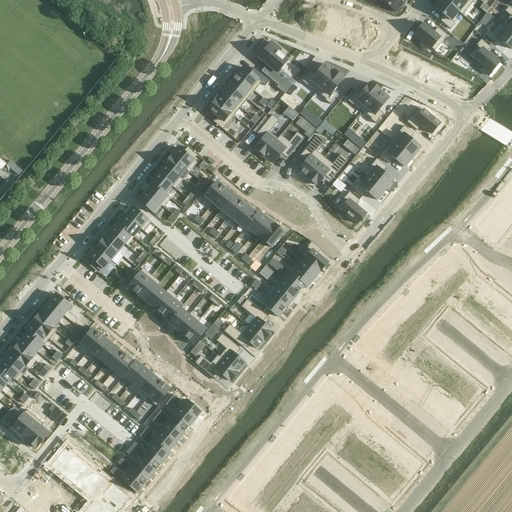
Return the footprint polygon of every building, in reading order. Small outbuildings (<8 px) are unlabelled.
[(381,0),(381,1),(395,13),(406,0),(381,0)] [(443,0),(440,0),(434,8),(444,17),(440,22),(450,30),(455,24),(451,21),(458,13),(459,12),(443,0)] [(443,0),(459,12),(458,13),(462,16),(474,1),(473,0),(443,0)] [(502,25),(501,25),(503,27),(511,34),(511,9),(509,7),(504,12),(509,16),(502,25)] [(489,31),(485,36),(494,44),(498,39),(511,50),(511,49),(511,34),(503,27),(501,25),(502,25),(500,23),(491,33),(489,31)] [(423,25),(414,35),(424,42),(422,44),(429,50),(431,48),(435,51),(443,42),(447,36),(437,28),(433,33),(423,25)] [(478,47),(470,56),(484,68),(482,71),(488,76),(499,63),(487,53),(491,48),(481,40),(476,45),(478,47)] [(271,43),(258,58),(270,68),(264,75),(278,86),(277,88),(284,94),(294,82),(280,70),(287,61),(278,53),(280,50),(271,43)] [(310,72),(302,82),(307,86),(308,85),(317,92),(333,72),(324,65),(315,76),(310,72)] [(243,68),(236,77),(254,92),(261,83),(243,68)] [(333,72),(317,92),(325,99),(324,100),(330,105),(338,95),(333,91),(343,80),(342,79),(333,71),(333,72)] [(236,77),(229,85),(247,100),(254,92),(236,77)] [(355,91),(347,101),(353,106),(353,105),(362,112),(379,91),(379,92),(380,91),(371,84),(370,84),(360,95),(355,91)] [(229,85),(222,93),(240,108),(247,100),(229,85)] [(379,91),(362,112),(371,119),(370,120),(375,124),(383,114),(379,110),(388,99),(379,92),(379,91)] [(216,101),(215,101),(233,116),(234,116),(240,108),(222,93),(216,101)] [(215,101),(208,110),(217,118),(213,122),(223,130),(234,116),(233,116),(215,101),(216,101),(215,101)] [(420,108),(407,122),(417,131),(421,126),(431,134),(440,124),(434,120),(435,119),(429,114),(429,115),(420,108)] [(263,139),(255,148),(255,149),(264,157),(265,156),(264,156),(278,140),(277,139),(269,133),(279,121),(272,115),(257,134),(263,139)] [(396,144),(395,144),(412,158),(420,148),(410,140),(414,135),(404,126),(399,132),(403,135),(396,144)] [(278,140),(264,156),(265,156),(273,163),(281,154),(287,159),(304,139),(297,133),(289,142),(280,135),(277,139),(278,140)] [(306,161),(298,170),(307,178),(324,158),(316,151),(324,141),(317,136),(300,156),(306,161)] [(392,141),(380,156),(389,164),(394,159),(404,167),(412,158),(395,144),(396,144),(392,141)] [(171,157),(171,158),(189,173),(197,164),(193,161),(197,156),(187,148),(183,152),(179,148),(171,157)] [(307,178),(316,186),(316,185),(316,186),(324,176),(330,181),(347,161),(340,155),(332,165),(324,158),(307,178)] [(171,157),(163,166),(164,166),(182,181),(189,173),(171,158),(171,157)] [(376,159),(364,174),(367,176),(384,190),(392,180),(383,172),(386,168),(376,159)] [(10,161),(6,166),(18,176),(22,171),(10,161)] [(164,166),(157,174),(172,186),(172,187),(175,190),(182,181),(164,166)] [(157,174),(150,183),(152,184),(165,195),(172,187),(172,186),(157,174)] [(356,183),(352,188),(362,196),(364,193),(374,201),(384,190),(367,176),(359,186),(356,183)] [(207,179),(202,184),(207,187),(211,182),(207,179)] [(216,182),(204,197),(213,204),(225,189),(216,182)] [(152,184),(145,193),(162,206),(164,208),(171,199),(165,195),(152,184)] [(202,184),(198,189),(202,192),(207,187),(202,184)] [(225,189),(213,204),(221,210),(233,196),(225,189)] [(348,192),(336,207),(346,215),(345,216),(351,221),(351,220),(357,224),(365,214),(354,205),(358,201),(348,192)] [(145,193),(138,201),(155,215),(162,206),(145,193)] [(190,193),(186,198),(190,202),(194,197),(190,193)] [(233,196),(221,210),(228,216),(229,217),(241,202),(233,196)] [(186,198),(182,203),(186,207),(190,202),(186,198)] [(241,202),(229,217),(237,223),(249,209),(241,202)] [(133,208),(125,217),(140,229),(143,232),(151,223),(133,208)] [(176,209),(171,214),(175,218),(180,213),(176,209)] [(249,209),(237,223),(237,224),(245,230),(258,213),(256,215),(249,209)] [(258,213),(245,230),(247,228),(254,234),(266,220),(258,213)] [(171,214),(167,219),(171,223),(175,218),(171,214)] [(201,216),(196,223),(200,226),(205,219),(201,216)] [(125,217),(118,225),(133,237),(140,229),(125,217)] [(205,219),(200,226),(204,229),(209,222),(205,219)] [(266,220),(254,234),(262,240),(262,241),(275,226),(274,225),(274,226),(266,220)] [(116,224),(110,232),(124,244),(126,246),(133,237),(118,225),(116,224)] [(275,226),(262,241),(271,248),(283,233),(275,226)] [(217,228),(211,235),(215,238),(221,231),(217,228)] [(221,231),(215,239),(218,242),(225,234),(221,231)] [(102,240),(117,252),(124,244),(110,232),(103,240),(102,240)] [(156,234),(152,239),(156,242),(160,237),(156,234)] [(152,239),(148,244),(152,247),(156,242),(152,239)] [(102,240),(95,248),(111,261),(117,252),(102,240)] [(233,240),(227,248),(231,252),(237,243),(234,241),(233,240)] [(303,254),(301,256),(320,272),(327,263),(317,255),(321,250),(311,242),(307,247),(308,248),(303,254)] [(238,243),(231,252),(235,255),(242,247),(238,243)] [(96,249),(88,258),(93,262),(89,266),(99,275),(111,261),(95,248),(96,249)] [(247,250),(241,259),(245,262),(252,254),(247,250)] [(143,251),(139,256),(143,260),(147,255),(143,251)] [(448,253),(443,260),(457,271),(462,264),(448,253)] [(158,258),(163,262),(166,258),(161,254),(158,258)] [(252,254),(245,262),(249,266),(256,258),(252,254)] [(139,256),(135,261),(139,265),(143,260),(139,256)] [(301,256),(295,264),(313,279),(319,272),(320,272),(301,256)] [(163,262),(168,266),(171,262),(166,258),(163,262)] [(272,259),(268,263),(273,267),(276,262),(272,259)] [(443,260),(437,266),(451,278),(457,271),(443,260)] [(295,264),(289,272),(307,287),(313,279),(295,264)] [(270,265),(267,268),(273,273),(275,270),(270,265)] [(437,266),(432,273),(446,284),(451,278),(437,266)] [(125,273),(129,276),(134,271),(130,268),(125,273)] [(175,272),(180,276),(183,272),(178,268),(175,272)] [(267,268),(264,272),(270,277),(273,273),(267,268)] [(143,269),(128,287),(136,295),(151,276),(143,269)] [(183,272),(180,276),(185,280),(188,276),(183,272)] [(290,273),(284,281),(298,293),(304,286),(307,287),(289,272),(290,273)] [(125,281),(129,276),(125,273),(121,278),(125,281)] [(432,273),(427,279),(441,291),(446,284),(432,273)] [(151,276),(136,295),(145,301),(157,287),(160,283),(151,276)] [(427,279),(421,286),(435,297),(441,291),(427,279)] [(479,280),(467,293),(476,300),(487,286),(479,280)] [(195,281),(191,285),(196,290),(200,286),(195,281)] [(284,281),(277,289),(291,301),(298,293),(284,281)] [(418,283),(411,291),(426,303),(433,296),(435,298),(435,297),(421,286),(418,283)] [(200,286),(196,290),(201,294),(205,290),(200,286)] [(487,286),(476,300),(484,307),(495,293),(487,286)] [(157,287),(145,301),(153,308),(165,294),(165,293),(157,287)] [(165,294),(153,308),(161,315),(173,300),(175,299),(177,297),(168,289),(165,293),(165,294)] [(267,294),(285,309),(291,301),(277,289),(271,297),(267,294)] [(411,291),(405,299),(420,311),(426,303),(411,291)] [(495,293),(484,307),(491,313),(503,299),(495,293)] [(267,294),(260,302),(278,318),(285,309),(267,294)] [(56,295),(49,303),(63,315),(67,311),(70,307),(56,295)] [(208,299),(213,303),(217,299),(212,295),(208,299)] [(241,296),(236,302),(242,307),(247,300),(241,296)] [(173,300),(161,315),(169,322),(170,322),(180,309),(181,310),(184,306),(175,299),(173,300)] [(213,303),(218,308),(222,304),(217,299),(213,303)] [(405,299),(398,307),(413,319),(420,311),(405,299)] [(503,299),(491,313),(499,320),(511,306),(503,299)] [(241,307),(254,318),(248,326),(265,340),(272,332),(271,331),(272,331),(265,325),(263,323),(268,317),(247,300),(247,301),(241,307)] [(49,303),(43,310),(60,323),(58,321),(60,318),(63,315),(49,303)] [(440,306),(436,311),(440,314),(444,309),(440,306)] [(511,307),(511,306),(499,320),(507,326),(511,320),(511,307)] [(389,312),(388,312),(407,327),(413,319),(398,307),(392,314),(389,312)] [(461,308),(458,312),(463,316),(466,312),(461,308)] [(169,322),(168,324),(177,331),(189,316),(188,316),(181,310),(180,309),(170,322),(169,322)] [(38,316),(57,332),(57,331),(55,329),(57,326),(60,323),(43,310),(38,316)] [(436,311),(431,316),(435,319),(440,314),(436,311)] [(189,316),(177,331),(185,338),(197,323),(200,320),(191,312),(188,316),(189,316)] [(388,312),(381,320),(396,333),(403,324),(407,327),(388,312)] [(466,312),(463,316),(468,320),(471,316),(466,312)] [(38,316),(31,324),(50,340),(53,336),(57,332),(38,316)] [(381,320),(375,328),(389,341),(396,333),(381,320)] [(477,321),(474,325),(479,329),(482,325),(477,321)] [(427,322),(423,327),(426,330),(431,325),(427,322)] [(197,323),(185,338),(194,345),(206,330),(197,323)] [(31,325),(26,331),(44,346),(46,343),(49,340),(50,340),(31,324),(30,325),(31,325)] [(214,324),(209,330),(215,334),(219,329),(218,327),(214,324)] [(230,325),(224,332),(242,347),(247,341),(250,343),(257,349),(264,340),(264,341),(265,340),(248,326),(241,335),(230,325)] [(482,325),(479,329),(484,333),(487,329),(482,325)] [(423,327),(418,332),(422,335),(426,330),(423,327)] [(375,328),(368,337),(383,349),(389,341),(375,328)] [(80,344),(77,347),(86,355),(89,351),(101,336),(92,329),(80,344)] [(28,333),(23,340),(37,352),(40,348),(42,345),(44,346),(26,331),(25,332),(28,333)] [(222,334),(216,341),(226,350),(219,357),(218,356),(217,356),(238,373),(238,372),(245,363),(238,358),(236,356),(240,350),(222,334)] [(493,334),(489,338),(494,342),(498,338),(493,334)] [(101,336),(89,351),(97,358),(109,343),(101,336)] [(368,337),(360,346),(365,350),(361,354),(371,363),(375,358),(383,349),(368,337)] [(413,338),(409,343),(413,346),(417,341),(413,338)] [(498,338),(494,342),(499,346),(503,342),(498,338)] [(17,345),(17,346),(32,358),(34,355),(37,352),(23,340),(18,346),(17,345)] [(109,343),(97,358),(105,365),(117,350),(109,343)] [(409,343),(405,348),(409,351),(413,346),(409,343)] [(429,343),(426,347),(431,351),(434,348),(429,343)] [(506,344),(502,348),(507,352),(511,349),(506,344)] [(17,346),(10,354),(29,369),(25,366),(29,362),(32,358),(17,346)] [(434,348),(431,351),(436,356),(439,352),(434,348)] [(117,350),(105,365),(114,372),(126,357),(117,350)] [(10,355),(5,361),(23,376),(26,373),(29,369),(10,354),(10,355)] [(399,355),(395,360),(399,363),(403,358),(399,355)] [(201,356),(195,363),(215,380),(220,374),(223,376),(230,382),(230,381),(230,382),(238,373),(217,356),(211,364),(201,356)] [(126,357),(114,372),(122,379),(136,362),(135,362),(134,364),(126,357)] [(395,360),(391,365),(395,368),(399,363),(395,360)] [(410,360),(397,376),(400,379),(401,378),(406,381),(405,383),(418,367),(410,360)] [(0,367),(18,382),(20,379),(23,376),(5,361),(2,364),(0,367)] [(136,362),(122,379),(124,377),(132,384),(144,369),(136,362)] [(0,367),(0,378),(6,384),(9,381),(11,378),(17,383),(18,382),(0,367)] [(418,367),(405,383),(406,382),(411,386),(410,387),(413,389),(414,388),(426,374),(418,367)] [(43,368),(39,373),(44,377),(48,372),(43,368)] [(132,384),(129,387),(137,394),(152,376),(144,369),(132,384)] [(426,374),(414,388),(420,394),(432,379),(426,374)] [(152,376),(137,394),(145,401),(147,399),(149,397),(161,383),(152,376)] [(432,379),(420,394),(427,399),(439,384),(432,379)] [(475,381),(471,385),(477,389),(480,385),(475,381)] [(149,397),(147,399),(156,406),(169,390),(161,383),(149,397)] [(325,383),(316,393),(332,407),(341,397),(340,396),(344,392),(334,383),(330,388),(325,383)] [(439,384),(427,399),(433,404),(445,390),(439,384)] [(445,390),(433,404),(440,410),(452,395),(445,390)] [(316,393),(310,402),(325,415),(332,407),(316,393)] [(452,395),(440,410),(446,415),(445,416),(458,401),(452,395)] [(173,396),(169,400),(174,404),(178,399),(173,396)] [(169,400),(165,405),(170,409),(174,404),(169,400)] [(186,401),(179,409),(194,421),(201,413),(186,401)] [(458,401),(445,416),(454,423),(467,408),(458,401)] [(310,402),(303,410),(319,423),(325,415),(310,402)] [(56,408),(50,415),(60,423),(66,416),(57,409),(56,408)] [(179,409),(173,416),(187,429),(194,421),(179,409)] [(11,410),(1,422),(8,427),(18,416),(16,414),(11,410)] [(27,410),(12,428),(16,432),(20,435),(35,417),(27,410)] [(303,410),(296,418),(312,432),(319,423),(303,410)] [(160,411),(156,416),(161,420),(165,415),(160,411)] [(351,413),(346,418),(350,421),(355,416),(351,413)] [(156,416),(152,421),(157,425),(161,420),(156,416)] [(173,416),(166,424),(181,437),(187,429),(173,416)] [(35,417),(20,435),(24,438),(27,441),(27,442),(42,423),(39,420),(35,417)] [(363,417),(350,432),(359,439),(371,424),(371,423),(370,424),(366,420),(366,419),(363,417)] [(296,418),(288,428),(293,432),(289,437),(300,445),(303,441),(304,441),(312,432),(296,418)] [(344,421),(340,427),(343,430),(348,425),(344,421)] [(42,423),(27,442),(31,445),(35,449),(36,448),(49,432),(42,426),(43,424),(42,423)] [(166,424),(160,432),(174,444),(181,437),(166,424)] [(371,424),(359,439),(366,446),(379,431),(379,430),(376,428),(376,429),(371,425),(372,424),(371,424)] [(147,427),(143,432),(148,436),(152,431),(147,427)] [(340,427),(335,432),(339,435),(343,430),(340,427)] [(379,431),(366,446),(373,451),(385,436),(379,431)] [(100,457),(69,432),(64,438),(95,463),(100,457)] [(143,432),(139,437),(144,440),(148,436),(143,432)] [(160,432),(153,440),(170,454),(168,452),(174,444),(160,432)] [(385,436),(373,451),(379,456),(392,442),(385,436)] [(330,438),(326,443),(330,446),(334,441),(330,438)] [(155,442),(148,450),(163,462),(170,454),(153,440),(155,442)] [(392,442),(379,456),(386,462),(398,447),(392,442)] [(134,443),(130,448),(135,452),(139,447),(134,443)] [(326,443),(322,448),(326,451),(330,446),(326,443)] [(278,444),(270,453),(286,466),(294,457),(293,456),(297,452),(287,444),(283,448),(278,444)] [(67,445),(50,466),(93,501),(84,511),(118,511),(120,510),(121,510),(130,499),(113,484),(104,496),(101,493),(108,485),(68,452),(71,449),(67,445)] [(398,447),(386,462),(392,467),(404,452),(398,447)] [(130,448),(126,452),(131,456),(135,452),(130,448)] [(148,450),(142,457),(157,470),(163,462),(148,450)] [(404,452),(392,467),(399,472),(412,457),(411,456),(411,457),(404,452)] [(270,453),(263,461),(279,475),(286,466),(270,453)] [(338,454),(335,458),(340,462),(343,458),(338,454)] [(142,457),(135,465),(150,478),(157,470),(142,457)] [(412,457),(399,472),(408,480),(421,464),(412,457)] [(343,458),(340,462),(345,466),(348,462),(343,458)] [(121,459),(117,463),(122,467),(126,462),(121,459)] [(255,468),(254,468),(272,483),(279,475),(263,461),(257,469),(255,468)] [(135,465),(129,473),(144,485),(150,478),(135,465)] [(113,468),(109,473),(114,477),(118,472),(113,468)] [(254,468),(248,477),(264,490),(270,482),(272,483),(254,468)] [(303,471),(298,476),(302,480),(306,475),(303,471)] [(129,473),(122,481),(137,494),(144,485),(129,473)] [(298,476),(294,481),(298,485),(302,480),(298,476)] [(248,477),(241,485),(257,498),(264,490),(248,477)] [(241,485),(233,494),(238,499),(235,503),(245,511),(248,507),(249,507),(257,498),(241,485)] [(289,488),(285,493),(288,496),(293,491),(289,488)] [(383,491),(380,495),(385,500),(388,496),(383,491)] [(285,493),(280,498),(284,501),(288,496),(285,493)]
